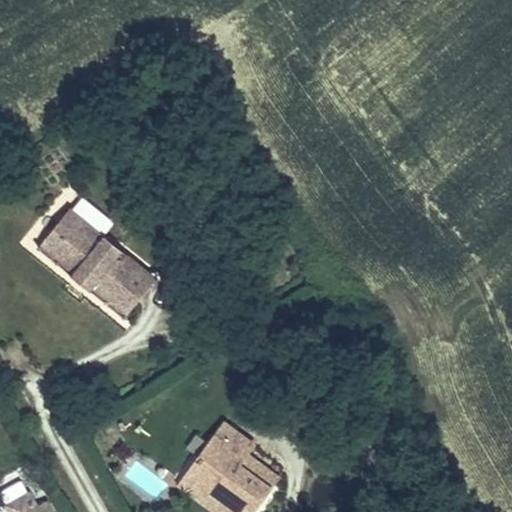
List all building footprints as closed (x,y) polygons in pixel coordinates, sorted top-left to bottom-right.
[(105,294),(138,254),(49,183),(17,224),(105,294)] [(207,409),(175,453),(190,464),(186,471),(230,503),(254,470),(222,449),(229,438),(235,430),(207,409)] [(261,460),(229,438),(222,449),(254,470),(261,460)] [(190,464),(175,453),(164,469),(224,511),(230,503),(186,471),(190,464)] [(0,491),(0,497),(6,510),(28,500),(18,482),(0,491)] [(50,511),(40,493),(28,500),(6,510),(7,511),(50,511)]
